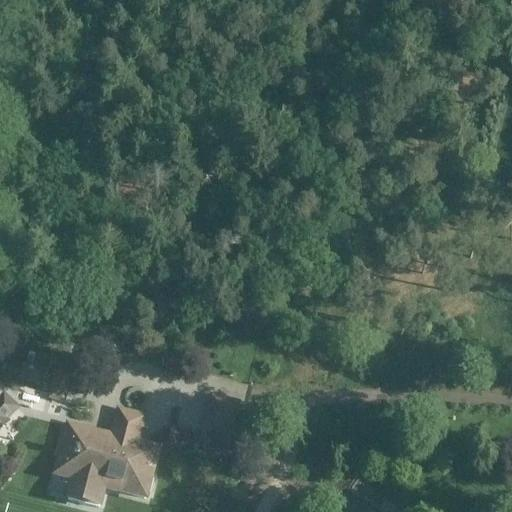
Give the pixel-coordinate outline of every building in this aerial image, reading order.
[(71,360),(57,356),(53,373),(67,377),(71,360)] [(14,384),(39,389),(42,375),(17,370),(14,384)] [(43,403),(60,408),(68,379),(51,374),(43,403)] [(238,402),(210,395),(200,433),(228,440),(238,402)] [(0,427),(17,409),(4,397),(0,400),(0,427)] [(150,478),(157,452),(140,447),(147,419),(116,411),(109,439),(68,429),(65,440),(62,439),(58,454),(61,455),(55,478),(72,482),(67,502),(97,510),(102,490),(144,500),(146,494),(149,494),(153,479),(150,478)]
